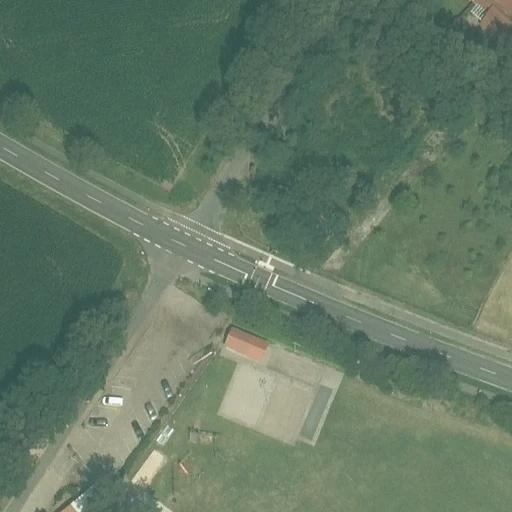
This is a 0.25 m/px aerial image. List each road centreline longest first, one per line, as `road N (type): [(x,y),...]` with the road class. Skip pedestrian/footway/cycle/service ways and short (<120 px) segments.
road 1 (tertiary): [(187,247),(511,378)]
road 2 (residential): [(187,247),(18,511)]
road 3 (unclassified): [(349,0),(187,247)]
road 4 (tertiary): [(0,146),(187,247)]
